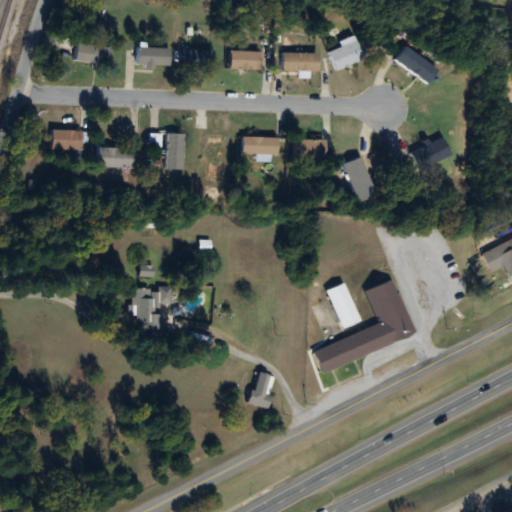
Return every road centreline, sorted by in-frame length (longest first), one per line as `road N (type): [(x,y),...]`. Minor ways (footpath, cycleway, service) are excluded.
road 1 (residential): [(511,322),(135,511)]
road 2 (residential): [(18,92),(383,106)]
road 3 (motorway): [(511,379),(262,511)]
road 4 (motorway): [(333,511),(511,423)]
road 5 (residential): [(45,0),(0,166)]
